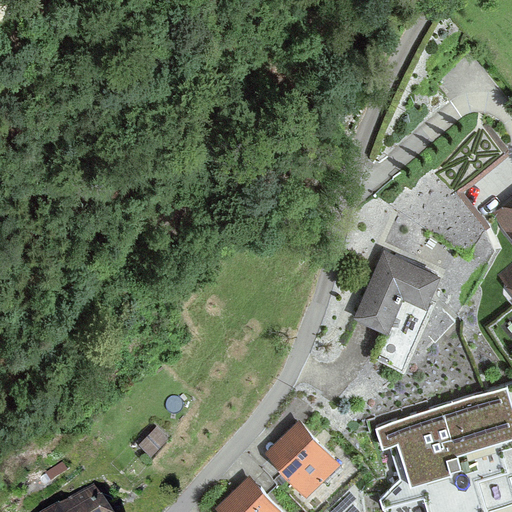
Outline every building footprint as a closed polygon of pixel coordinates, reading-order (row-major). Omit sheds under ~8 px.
[(428,169),(449,195),(503,152),(481,126),(428,169)] [(511,202),(497,215),(511,232),(511,268),(503,276),(501,294),(511,306),(511,202)] [(382,252),(354,315),(384,329),(402,289),(425,299),(435,276),(382,252)] [(432,343),(446,329),(453,321),(444,313),(423,335),(432,343)] [(511,511),(511,383),(376,426),(396,477),(381,498),(384,511),(511,511)] [(332,459),(297,423),(276,443),(281,449),(271,459),(282,470),(283,469),(302,488),(332,459)] [(156,426),(143,441),(153,450),(167,435),(156,426)] [(280,511),(263,494),(265,493),(254,482),(243,492),(238,487),(228,497),(232,501),(221,511),(280,511)] [(101,511),(90,492),(56,511),(101,511)]
